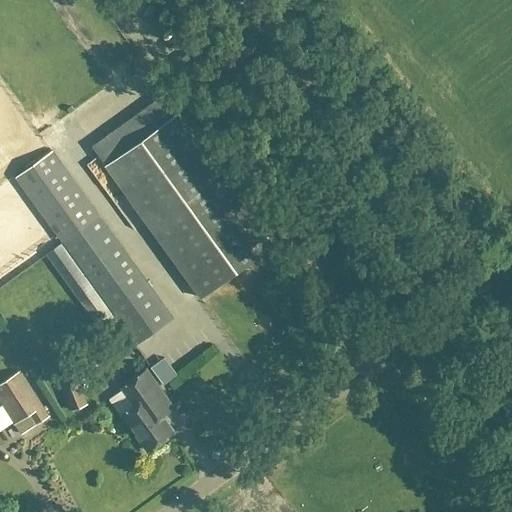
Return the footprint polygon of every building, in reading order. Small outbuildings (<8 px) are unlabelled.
[(272,247),(175,113),(104,164),(201,299),(248,265),(255,276),(262,270),(255,260),(272,247)] [(15,179),(62,243),(136,345),(173,319),(52,152),(15,179)] [(47,254),(103,332),(116,323),(60,245),(47,254)] [(174,410),(146,372),(122,389),(135,407),(121,416),(147,452),(173,433),(162,418),(174,410)] [(20,373),(0,385),(0,401),(21,435),(49,417),(20,373)] [(70,412),(87,406),(74,375),(58,382),(70,412)]
